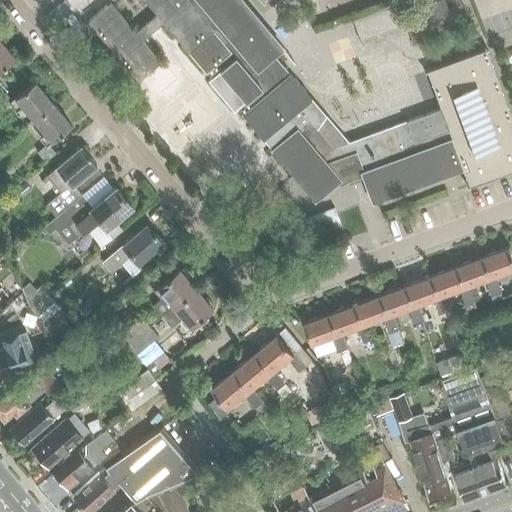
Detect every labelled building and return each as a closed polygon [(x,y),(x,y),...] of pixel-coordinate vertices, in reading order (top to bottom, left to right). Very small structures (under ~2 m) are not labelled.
[(144,0),(156,13),(134,31),(109,1),(86,20),(136,80),(159,61),(140,39),(162,21),(161,19),(184,0),(144,0)] [(281,50),(282,49),(240,0),(184,0),(161,19),(162,21),(204,72),(204,71),(209,77),(206,80),(231,111),(235,108),(240,114),(239,114),(269,149),(270,149),(313,200),(333,182),(338,184),(347,179),(350,178),(354,176),(361,175),(371,202),(445,175),(461,169),(460,169),(462,169),(468,186),(467,186),(467,187),(511,170),(511,122),(486,50),(486,49),(485,49),(485,48),(484,48),(484,49),(425,71),(425,72),(426,72),(440,109),(407,121),(349,143),(289,73),(288,73),(272,55),(280,48),(281,50)] [(422,25),(449,15),(442,0),(437,0),(416,8),(422,25)] [(0,69),(14,58),(0,41),(0,69)] [(19,107),(31,120),(51,103),(32,81),(12,98),(12,99),(10,100),(3,91),(0,93),(0,109),(9,102),(15,111),(19,107)] [(51,103),(31,120),(42,134),(37,137),(44,146),(36,152),(36,153),(33,155),(40,164),(43,161),(44,162),(54,152),(48,144),(49,143),(70,125),(51,103)] [(45,205),(55,216),(80,194),(72,185),(95,165),(79,146),(54,167),(55,168),(45,176),(59,192),(45,205)] [(80,194),(55,216),(48,222),(66,244),(97,221),(104,229),(130,207),(114,188),(91,207),(80,194)] [(341,228),(333,208),(295,221),(302,242),(341,228)] [(136,264),(161,243),(145,224),(121,245),(102,262),(110,272),(129,256),(136,264)] [(511,254),(509,246),(483,255),(491,277),(494,276),(510,270),(511,276),(511,254)] [(500,293),(494,276),(491,277),(483,255),(458,265),(466,287),(468,286),(484,280),(490,297),(500,293)] [(475,303),(468,286),(466,287),(458,265),(432,274),(440,296),(443,295),(458,290),(464,307),(475,303)] [(152,304),(161,315),(194,288),(185,277),(187,275),(181,268),(179,270),(177,267),(154,287),(161,296),(152,304)] [(449,312),(443,295),(440,296),(432,274),(407,284),(415,306),(417,305),(433,299),(439,316),(449,312)] [(423,321),(417,305),(415,306),(407,284),(381,293),(389,315),(391,314),(407,308),(413,325),(423,321)] [(46,293),(40,286),(26,298),(30,308),(46,293)] [(180,318),(188,328),(211,308),(209,306),(211,304),(205,296),(203,298),(194,288),(161,315),(170,326),(180,318)] [(46,293),(29,308),(42,323),(59,308),(46,293)] [(398,331),(391,314),(389,315),(381,293),(356,303),(364,324),(367,323),(382,317),(389,335),(398,331)] [(500,293),(490,297),(492,302),(502,298),(500,293)] [(373,340),(367,323),(364,324),(356,303),(330,312),(338,333),(340,333),(356,327),(362,344),(373,340)] [(475,303),(464,307),(466,312),(476,308),(475,303)] [(347,350),(340,333),(338,333),(330,312),(303,322),(311,344),(330,337),(336,354),(347,350)] [(449,312),(439,316),(441,321),(450,317),(449,312)] [(155,336),(140,318),(120,334),(135,353),(155,336)] [(431,320),(423,322),(425,329),(433,327),(431,320)] [(294,353),(306,367),(312,362),(313,361),(301,347),(284,327),(283,328),(276,334),(293,354),(294,353)] [(399,331),(398,331),(389,335),(387,335),(392,348),(404,344),(399,331)] [(293,354),(276,334),(254,352),(271,373),(274,371),(287,360),(298,374),(306,367),(294,353),(293,354)] [(14,375),(31,363),(24,354),(23,355),(15,344),(0,349),(0,369),(9,368),(14,375)] [(284,384),(274,371),(271,373),(254,352),(233,369),(250,391),(252,390),(266,378),(276,391),(284,384)] [(447,358),(436,362),(440,375),(452,371),(447,358)] [(503,446),(478,377),(475,368),(442,380),(445,389),(442,390),(452,418),(457,433),(463,430),(486,492),(506,485),(506,484),(502,473),(493,449),(503,446)] [(160,389),(146,369),(115,392),(129,411),(160,389)] [(262,402),(252,390),(250,391),(233,369),(211,387),(217,395),(207,403),(220,420),(233,409),(230,405),(243,395),(254,409),(262,402)] [(47,394),(61,386),(48,372),(34,378),(18,393),(12,386),(0,395),(0,417),(2,420),(12,413),(14,415),(28,404),(26,402),(42,388),(47,394)] [(334,391),(338,399),(348,395),(345,387),(334,391)] [(412,417),(403,393),(389,398),(398,422),(412,417)] [(72,412),(87,403),(82,394),(66,403),(72,412)] [(23,443),(64,408),(53,397),(41,407),(37,401),(9,425),(14,430),(12,431),(23,443)] [(358,435),(376,426),(366,407),(336,421),(339,429),(352,423),(358,435)] [(52,462),(80,437),(87,430),(71,412),(64,419),(63,418),(34,443),(36,446),(31,451),(43,464),(48,459),(52,462)] [(452,418),(429,426),(434,441),(447,437),(447,436),(449,435),(457,433),(452,418)] [(124,470),(114,479),(112,481),(130,502),(145,495),(146,497),(156,493),(165,511),(188,511),(174,486),(201,475),(160,426),(115,457),(124,470)] [(410,441),(429,498),(450,491),(441,462),(454,458),(447,437),(434,441),(429,426),(410,432),(413,441),(410,441)] [(66,489),(105,454),(118,443),(113,437),(105,429),(90,440),(51,472),(66,489)] [(457,433),(449,435),(454,450),(458,449),(462,462),(451,466),(458,484),(464,500),(486,492),(463,430),(457,433)] [(381,457),(326,484),(328,489),(307,499),(313,511),(404,511),(408,510),(381,457)] [(112,481),(114,479),(121,471),(113,463),(101,474),(99,472),(72,496),(75,499),(85,511),(88,511),(114,491),(109,485),(112,481)] [(313,511),(307,499),(301,487),(288,494),(295,506),(290,508),(286,500),(276,505),(279,511),(313,511)] [(117,511),(160,511),(146,497),(145,495),(130,502),(127,504),(117,511)]
